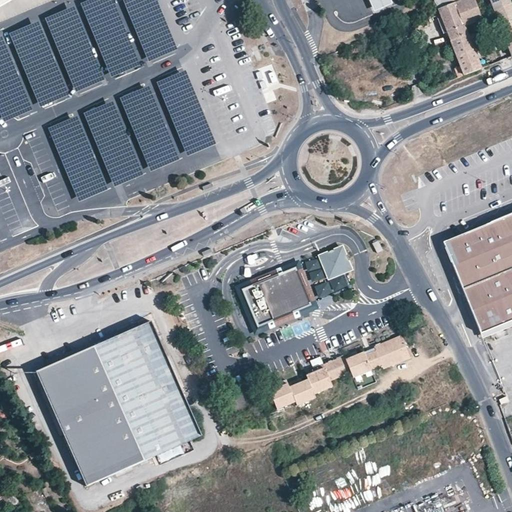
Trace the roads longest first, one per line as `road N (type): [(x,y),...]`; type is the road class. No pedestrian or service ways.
road 1 (unclassified): [(385,224),(492,410),(511,475)]
road 2 (primary): [(44,295),(99,284),(260,207),(303,196)]
road 3 (unknown): [(139,275),(143,298),(214,431),(211,443),(158,469)]
road 4 (primary): [(289,151),(260,178),(102,241)]
road 5 (primary): [(511,75),(405,115),(344,124)]
road 6 (primary): [(371,163),(409,130),(511,90)]
road 7 (residential): [(260,0),(305,94),(301,132)]
road 8 (residential): [(339,123),(278,0)]
